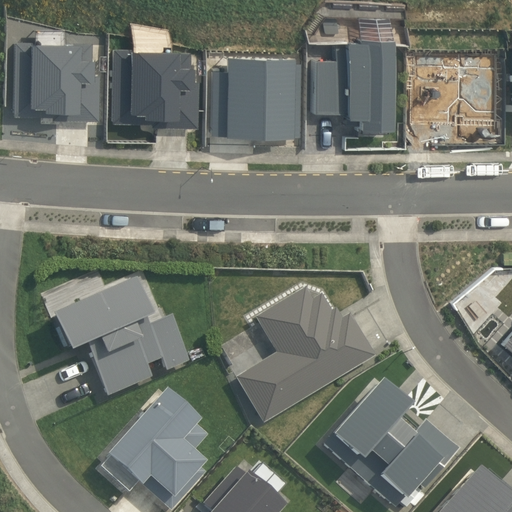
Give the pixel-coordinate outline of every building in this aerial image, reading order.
[(88,39),(10,36),(8,111),(47,112),(47,116),(93,116),(95,71),(87,70),(88,39)] [(351,126),(385,127),(386,38),(352,37),(352,40),(331,40),(331,52),(328,52),(328,59),(310,58),(309,111),(339,112),(339,116),(340,116),(341,123),(352,123),(351,126)] [(147,126),(194,127),(195,80),(186,80),(187,52),(171,51),(171,48),(110,48),(108,121),(147,123),(147,126)] [(287,52),(219,50),(218,130),(286,131),(287,52)] [(103,395),(148,377),(143,364),(157,359),(162,370),(185,361),(165,315),(130,330),(127,322),(144,315),(126,277),(44,313),(61,351),(80,342),(103,395)] [(259,423),(371,356),(345,314),(337,319),(331,308),(327,310),(317,294),(308,299),(301,287),(252,316),(273,352),(232,377),(259,423)] [(511,321),(497,339),(511,352),(511,321)] [(402,404),(373,380),(323,434),(352,459),(361,450),(378,465),(370,474),(396,498),(412,482),(418,488),(453,449),(420,419),(406,435),(389,419),(402,404)] [(192,419),(158,388),(98,454),(103,458),(94,467),(122,492),(131,483),(133,485),(136,483),(167,511),(202,472),(194,466),(198,461),(188,453),(204,435),(189,422),(192,419)] [(270,511),(277,504),(238,470),(237,472),(231,466),(198,503),(204,509),(201,511),(270,511)]
